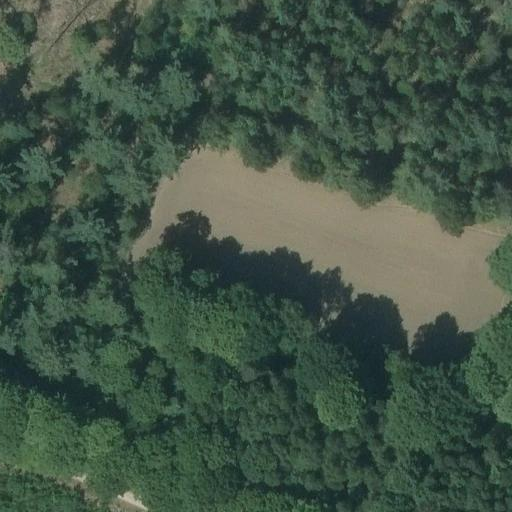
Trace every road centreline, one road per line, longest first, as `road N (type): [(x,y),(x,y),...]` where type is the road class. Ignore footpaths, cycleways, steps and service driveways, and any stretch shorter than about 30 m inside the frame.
road 1 (track): [(67,469),(147,225)]
road 2 (track): [(163,511),(0,438)]
